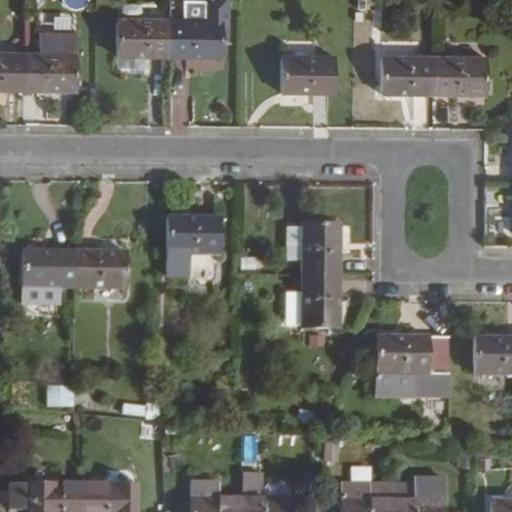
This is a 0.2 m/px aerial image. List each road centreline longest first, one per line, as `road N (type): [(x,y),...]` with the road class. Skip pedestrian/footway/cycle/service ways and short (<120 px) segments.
road 1 (residential): [(0,147),(393,152)]
road 2 (residential): [(461,270),(405,269),(394,260),(393,152)]
road 3 (residential): [(393,152),(457,158),(461,270)]
